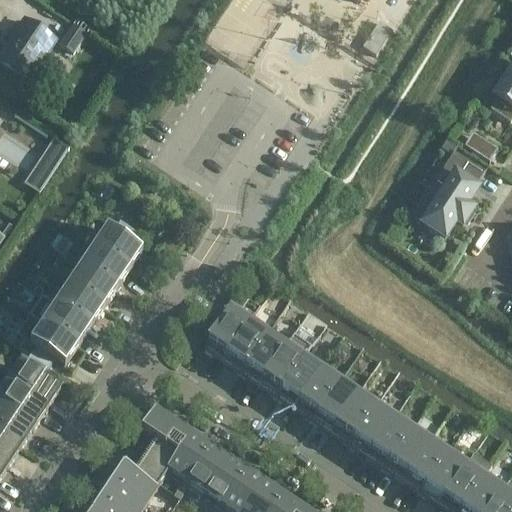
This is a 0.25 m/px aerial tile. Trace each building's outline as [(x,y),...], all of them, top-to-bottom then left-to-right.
[(69,63),(109,4),(111,0),(82,0),(89,4),(55,54),(69,63)] [(0,67),(28,86),(55,44),(24,24),(0,59),(0,67)] [(392,34),(379,25),(362,50),(375,59),(392,34)] [(511,68),(511,70),(490,102),(495,105),(490,113),(510,127),(511,123),(511,68)] [(475,135),(467,147),(491,164),(500,151),(475,135)] [(56,141),(27,184),(42,194),(71,151),(56,141)] [(455,227),(462,231),(473,214),(466,210),(476,195),(477,195),(478,193),(476,192),(474,191),(484,176),(454,156),(428,194),(431,197),(414,223),(422,228),(422,229),(423,230),(424,230),(443,242),(443,243),(444,244),(446,242),(445,242),(455,227)] [(141,257),(130,249),(138,240),(119,227),(114,238),(107,233),(94,253),(128,276),(141,257)] [(166,251),(175,256),(182,245),(174,239),(166,251)] [(128,276),(94,253),(81,272),(116,295),(128,276)] [(218,282),(225,272),(219,268),(212,278),(218,282)] [(116,295),(81,272),(68,291),(103,314),(116,295)] [(103,314),(68,291),(55,310),(90,333),(103,314)] [(90,333),(55,310),(43,329),(78,352),(90,333)] [(223,367),(249,328),(224,311),(211,330),(213,331),(213,330),(218,333),(204,354),(223,367)] [(241,379),(267,340),(249,328),(223,367),(241,379)] [(78,352),(43,329),(30,348),(37,353),(29,361),(49,374),(53,364),(64,372),(78,352)] [(259,391),(285,352),(267,340),(241,379),(259,391)] [(276,403),(302,364),(285,352),(259,391),(276,403)] [(60,395),(41,383),(42,382),(43,382),(47,377),(49,374),(29,361),(28,364),(24,370),(25,370),(25,371),(22,370),(9,390),(46,415),(60,395)] [(294,415),(320,375),(303,363),(302,364),(276,403),(294,415)] [(312,427),(339,387),(320,375),(294,415),(312,427)] [(330,438),(356,399),(339,387),(312,427),(330,438)] [(46,415),(9,390),(0,403),(0,411),(34,434),(46,415)] [(348,450),(374,411),(356,399),(330,438),(348,450)] [(34,434),(0,411),(0,438),(21,453),(34,434)] [(366,462),(392,423),(374,411),(348,450),(366,462)] [(190,441),(154,417),(141,436),(157,446),(157,445),(178,459),(190,441)] [(384,474),(410,435),(392,423),(366,462),(384,474)] [(402,486),(428,447),(410,435),(384,474),(402,486)] [(21,453),(0,438),(0,466),(8,471),(21,453)] [(187,486),(208,453),(190,441),(178,459),(168,474),(169,475),(183,484),(187,486)] [(168,474),(178,459),(157,445),(157,446),(135,479),(134,479),(156,494),(169,475),(168,474)] [(420,498),(446,459),(428,447),(402,486),(420,498)] [(204,498),(226,465),(208,453),(187,486),(189,488),(204,498)] [(438,510),(464,471),(446,459),(420,498),(438,510)] [(223,510),(244,477),(226,465),(204,498),(219,508),(223,510)] [(0,483),(8,471),(0,466),(0,483)] [(144,511),(156,494),(134,479),(135,479),(124,471),(111,490),(144,511)] [(440,511),(463,511),(482,483),(464,471),(438,510),(440,511)] [(246,511),(262,489),(244,477),(223,510),(225,511),(246,511)] [(489,511),(500,495),(482,483),(463,511),(489,511)] [(184,496),(189,488),(187,486),(183,484),(178,492),(184,496)] [(273,511),(280,501),(262,489),(246,511),(273,511)] [(144,511),(111,490),(99,508),(105,511),(144,511)] [(179,504),(184,496),(178,492),(173,500),(179,504)] [(511,511),(511,502),(500,495),(489,511),(511,511)] [(296,511),(280,501),(273,511),(296,511)]
